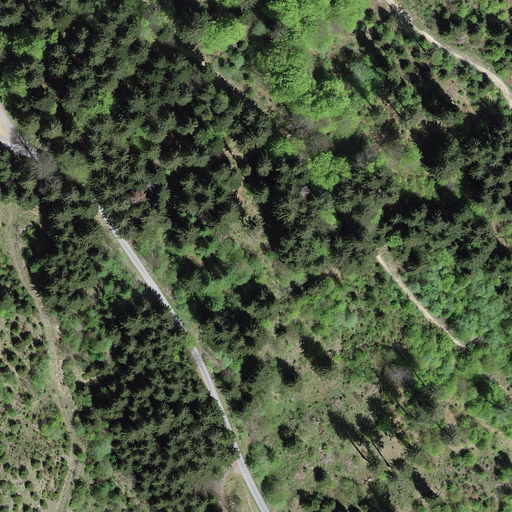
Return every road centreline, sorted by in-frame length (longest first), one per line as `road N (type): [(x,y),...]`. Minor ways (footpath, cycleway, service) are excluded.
road 1 (track): [(0,143),(51,163),(92,195),(187,332),(241,460)]
road 2 (track): [(13,149),(14,249),(49,334),(74,444),(59,511)]
